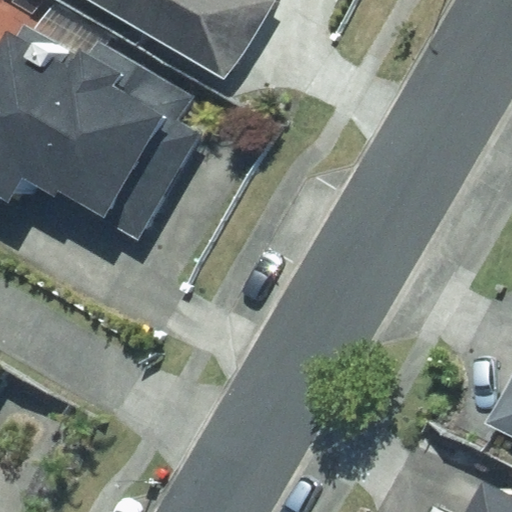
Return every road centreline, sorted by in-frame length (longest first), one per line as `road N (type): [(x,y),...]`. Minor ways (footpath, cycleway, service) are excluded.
road 1 (residential): [(247,460),(511,0)]
road 2 (residential): [(0,317),(247,460)]
